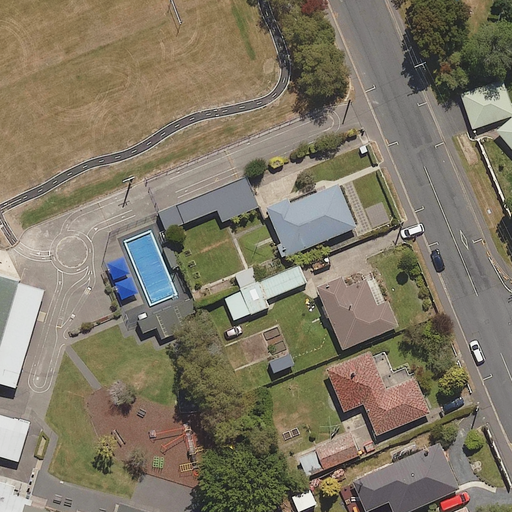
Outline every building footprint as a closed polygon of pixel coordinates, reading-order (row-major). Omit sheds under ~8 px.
[(511,117),(511,110),(502,83),(462,97),(473,131),(511,117)] [(511,122),(496,135),(511,153),(511,122)] [(259,209),(247,179),(160,212),(167,230),(218,211),(222,223),(259,209)] [(357,230),(338,183),(268,210),(286,257),(357,230)] [(307,285),(300,267),(224,295),(234,320),(269,307),(267,300),(307,285)] [(374,306),(361,273),(318,290),(342,350),(398,327),(387,301),(374,306)] [(45,291),(0,277),(0,385),(16,391),(45,291)] [(203,320),(193,294),(137,316),(142,329),(157,323),(162,336),(203,320)] [(385,388),(371,350),(327,367),(343,410),(364,402),(377,435),(430,414),(416,376),(385,388)] [(269,364),(273,374),(295,365),(291,355),(269,364)] [(0,511),(139,511),(117,505),(115,511),(52,511),(0,496),(0,457),(16,462),(28,425),(0,416),(0,511)] [(359,451),(351,431),(298,452),(306,473),(359,451)] [(352,479),(366,511),(388,502),(392,511),(407,511),(460,490),(439,442),(352,479)] [(299,511),(316,504),(308,487),(290,495),(298,511),(299,511)]
